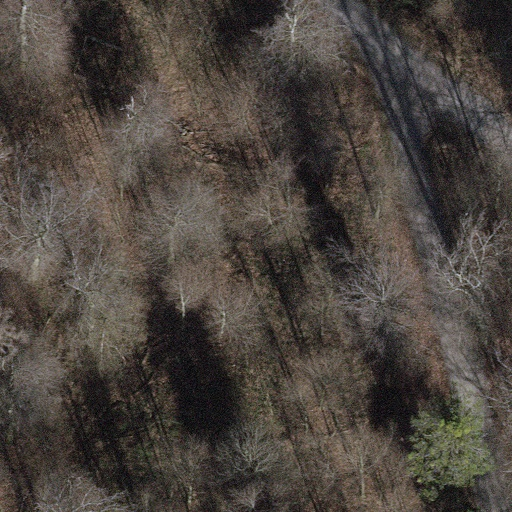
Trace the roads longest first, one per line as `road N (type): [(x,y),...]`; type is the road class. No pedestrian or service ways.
road 1 (track): [(387,46),(409,182),(497,511)]
road 2 (track): [(511,154),(330,0)]
